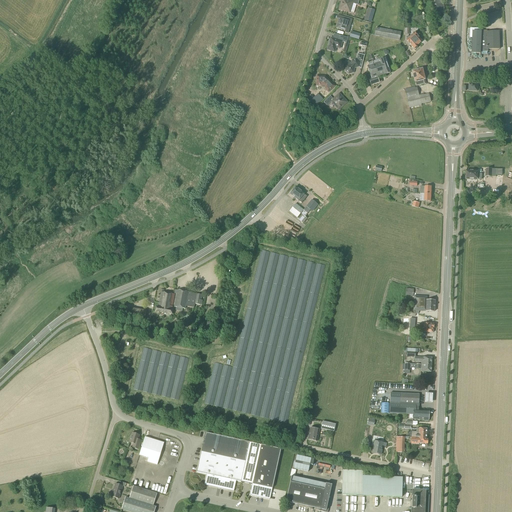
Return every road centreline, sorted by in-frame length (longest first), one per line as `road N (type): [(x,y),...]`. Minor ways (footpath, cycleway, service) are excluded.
road 1 (tertiary): [(83,306),(222,241),(311,157),(364,133)]
road 2 (primary): [(438,477),(455,144)]
road 3 (unclassified): [(175,491),(181,437),(116,414),(83,306)]
road 4 (unclassified): [(438,477),(296,444)]
road 5 (residential): [(359,105),(317,54),(331,0)]
road 6 (primary): [(454,121),(461,0)]
